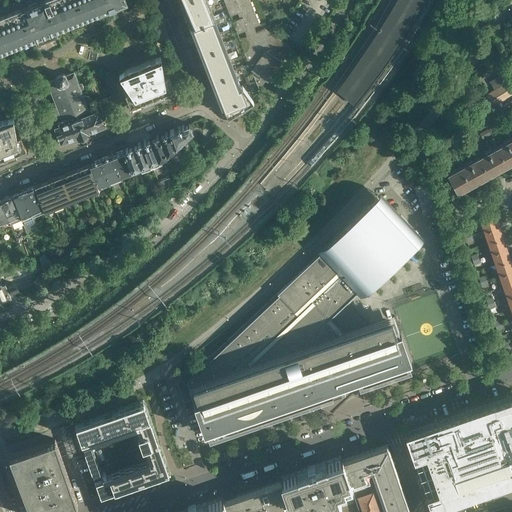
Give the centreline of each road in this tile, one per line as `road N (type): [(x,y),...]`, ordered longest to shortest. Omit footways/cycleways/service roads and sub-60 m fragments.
road 1 (residential): [(121,511),(511,374)]
road 2 (residential): [(203,103),(0,185)]
